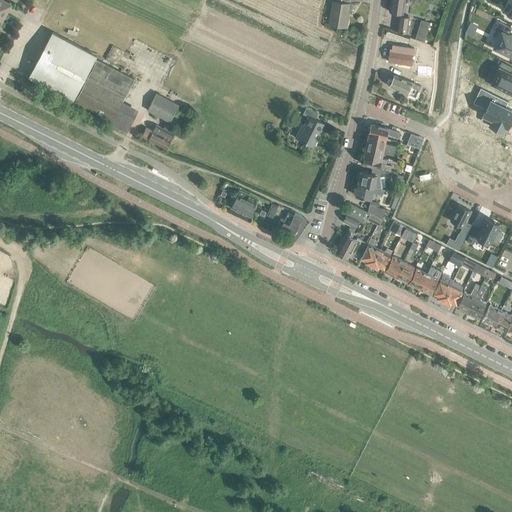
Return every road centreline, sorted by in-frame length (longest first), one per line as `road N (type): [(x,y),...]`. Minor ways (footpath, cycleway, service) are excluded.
road 1 (secondary): [(310,273),(0,115)]
road 2 (secondary): [(511,374),(310,273)]
road 3 (track): [(0,426),(192,511)]
road 4 (residential): [(310,273),(360,106)]
road 5 (track): [(0,243),(21,259),(0,358)]
